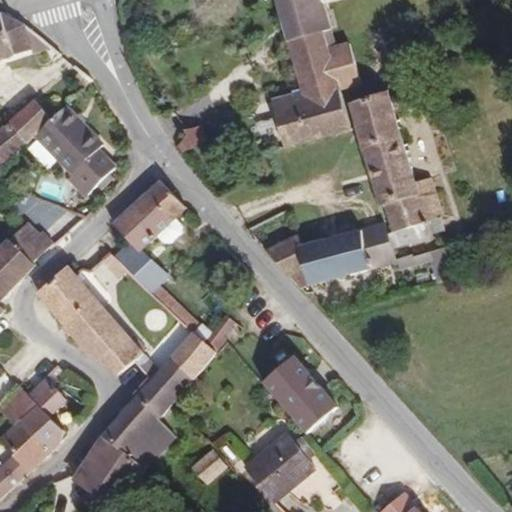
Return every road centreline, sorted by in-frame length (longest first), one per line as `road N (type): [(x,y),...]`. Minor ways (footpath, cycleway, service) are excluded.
road 1 (residential): [(486,511),(160,154)]
road 2 (residential): [(18,511),(108,425),(114,400),(107,378),(44,308),(47,289),(160,154)]
road 3 (residential): [(47,0),(127,105)]
